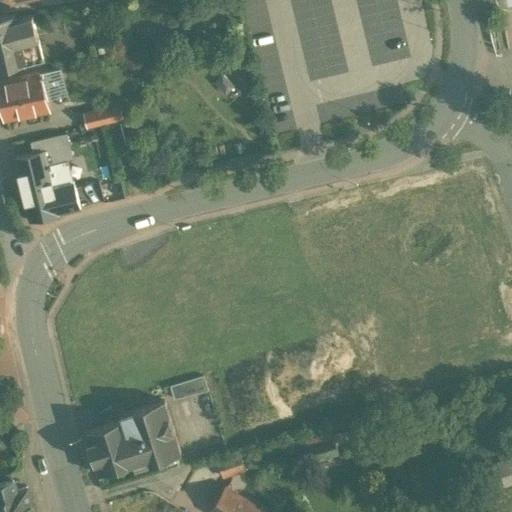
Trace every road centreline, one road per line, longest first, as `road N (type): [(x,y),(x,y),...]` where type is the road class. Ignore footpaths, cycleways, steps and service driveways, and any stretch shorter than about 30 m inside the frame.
road 1 (tertiary): [(449,91),(411,138),(90,229),(52,251),(34,273)]
road 2 (tertiary): [(31,343),(75,511)]
